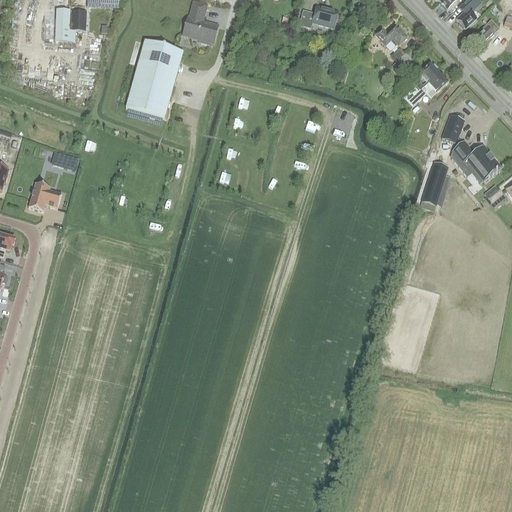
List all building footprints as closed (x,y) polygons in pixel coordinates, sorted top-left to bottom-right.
[(443,0),(439,4),(447,12),(459,1),(459,0),(443,0)] [(463,16),(455,22),(459,26),(458,27),(462,32),(463,31),(464,32),(476,21),(471,15),(481,5),(476,0),(469,0),(463,6),(458,10),(463,16)] [(87,1),(86,8),(118,10),(119,2),(87,1)] [(217,28),(203,24),(208,7),(193,3),(183,37),(199,41),(199,43),(209,46),(209,44),(212,45),(217,28)] [(303,12),(298,27),(311,31),(312,24),(334,30),(338,15),(316,9),(314,15),(303,12)] [(56,11),(55,44),(68,44),(75,44),(75,33),(69,33),(70,12),(56,11)] [(85,33),(86,13),(71,12),(70,32),(85,33)] [(503,28),(511,30),(511,18),(507,17),(503,28)] [(482,33),(473,41),(481,49),(499,31),(491,22),(481,31),(482,33)] [(398,48),(407,40),(395,26),(386,35),(381,30),(374,37),(385,48),(392,42),(398,48)] [(169,111),(167,111),(183,53),(144,42),(126,110),(164,121),(167,122),(169,113),(168,113),(169,111)] [(396,64),(405,55),(399,49),(390,57),(396,64)] [(364,56),(368,61),(372,56),(367,52),(364,56)] [(326,55),(328,63),(339,60),(337,53),(326,55)] [(405,55),(396,64),(390,70),(397,78),(413,64),(405,55)] [(420,85),(416,88),(419,92),(420,93),(440,75),(431,65),(419,76),(426,84),(422,87),(420,85)] [(418,93),(415,90),(403,100),(412,109),(432,90),(436,95),(448,84),(440,75),(420,93),(419,92),(418,93)] [(450,118),(441,140),(452,144),(456,145),(458,148),(453,153),(468,171),(479,185),(483,182),(499,169),(483,148),(473,156),(464,144),(462,146),(457,141),(464,123),(450,118)] [(66,158),(63,170),(75,174),(79,162),(66,158)] [(443,168),(433,165),(419,209),(434,213),(448,170),(444,168),(443,168)] [(0,193),(1,194),(3,186),(4,186),(8,171),(0,168),(0,193)] [(57,210),(61,196),(49,193),(50,190),(35,186),(28,210),(43,214),(45,207),(57,210)] [(486,199),(491,206),(502,197),(497,190),(486,199)] [(0,231),(6,234),(8,229),(0,225),(0,231)] [(0,260),(3,261),(5,253),(9,254),(10,252),(11,248),(13,248),(15,241),(6,239),(7,237),(0,235),(0,260)]
